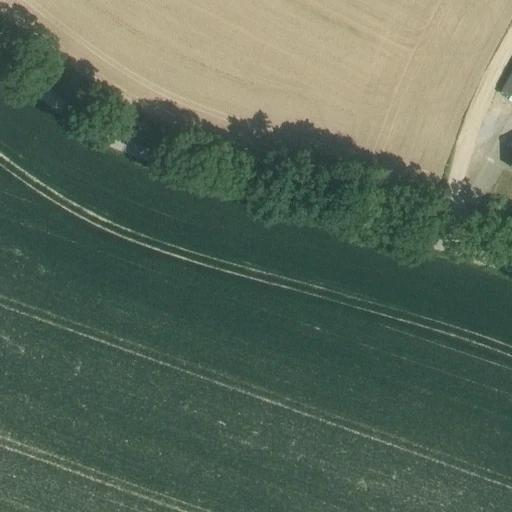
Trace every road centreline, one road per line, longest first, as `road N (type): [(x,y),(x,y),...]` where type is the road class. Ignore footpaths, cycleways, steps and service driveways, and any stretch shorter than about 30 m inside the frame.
road 1 (unclassified): [(0,61),(78,125),(129,150),(511,263)]
road 2 (track): [(511,52),(469,136),(447,244)]
